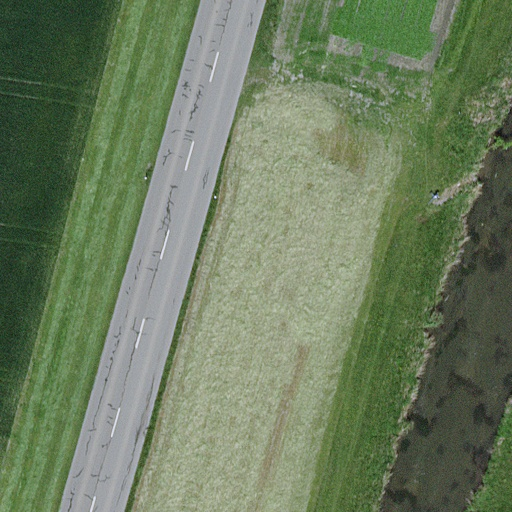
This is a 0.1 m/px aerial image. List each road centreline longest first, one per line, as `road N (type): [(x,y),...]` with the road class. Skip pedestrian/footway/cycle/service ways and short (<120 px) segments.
road 1 (primary): [(88,511),(235,0)]
road 2 (track): [(218,61),(511,161)]
